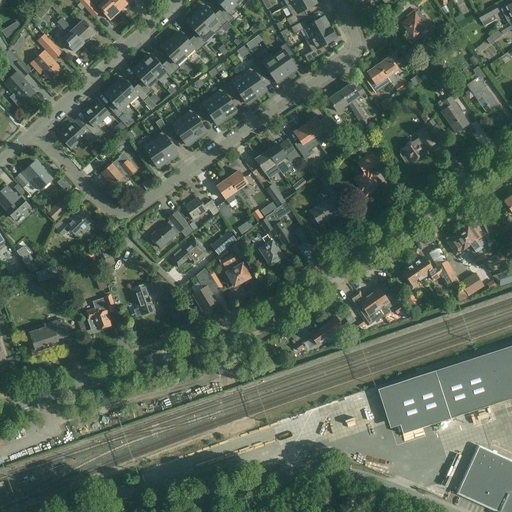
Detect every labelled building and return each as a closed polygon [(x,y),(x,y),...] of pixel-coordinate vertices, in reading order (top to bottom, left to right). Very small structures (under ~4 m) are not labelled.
[(108,0),(102,0),(105,3),(98,9),(109,21),(119,12),(108,0)] [(108,0),(119,12),(130,3),(127,0),(108,0)] [(233,8),(237,4),(232,0),(216,0),(223,7),(218,11),(228,22),(229,23),(235,19),(232,16),(237,12),(233,8)] [(314,0),(296,0),(287,6),(292,16),(286,19),(290,26),(307,16),(304,10),(317,3),(314,0)] [(39,8),(45,13),(51,7),(45,1),(39,8)] [(499,29),(500,30),(508,24),(511,19),(511,2),(506,5),(507,7),(501,10),(503,15),(508,12),(511,17),(508,18),(509,20),(507,22),(508,24),(499,29)] [(99,13),(91,4),(86,9),(94,18),(99,13)] [(203,5),(195,13),(214,34),(228,22),(218,11),(214,15),(205,6),(204,7),(203,5)] [(261,6),(263,15),(269,13),(267,6),(263,8),(263,5),(261,6)] [(494,5),(476,15),(481,23),(487,19),(489,24),(496,20),(494,15),(499,13),(494,5)] [(419,10),(401,24),(412,38),(430,25),(419,10)] [(73,32),(84,44),(94,35),(74,12),(70,15),(80,26),(73,32)] [(197,33),(193,37),(202,48),(207,43),(206,42),(214,34),(195,13),(187,20),(188,22),(187,22),(197,33)] [(310,39),(330,28),(324,17),(312,24),(308,18),(291,28),(295,34),(301,31),(306,41),(310,39)] [(511,19),(508,24),(500,30),(502,35),(511,29),(511,19)] [(59,36),(63,41),(74,53),(84,44),(73,32),(62,20),(57,25),(64,32),(59,36)] [(11,35),(7,28),(2,31),(6,38),(11,35)] [(330,28),(310,39),(306,41),(312,51),(304,55),(308,62),(327,51),(324,45),(336,38),(330,28)] [(16,30),(8,44),(15,48),(23,34),(16,30)] [(197,52),(202,48),(193,37),(188,41),(180,32),(179,33),(177,31),(169,39),(186,57),(194,49),(197,52)] [(62,52),(44,34),(37,41),(54,59),(62,52)] [(238,45),(243,41),(239,37),(234,41),(238,45)] [(170,58),(166,62),(175,72),(180,68),(177,64),(186,57),(169,39),(161,46),(163,47),(162,48),(170,58)] [(274,58),(288,77),(297,71),(295,69),(296,68),(289,58),(294,55),(286,43),(280,47),(283,51),(274,57),(274,58)] [(28,84),(23,79),(30,73),(12,53),(7,57),(20,72),(6,85),(10,90),(9,91),(13,95),(9,99),(17,108),(21,104),(22,105),(34,95),(26,86),(28,84)] [(44,53),(31,66),(37,72),(40,69),(50,80),(60,71),(44,53)] [(279,84),(288,77),(274,58),(274,57),(271,53),(262,60),(260,58),(255,62),(256,64),(264,76),(269,72),(276,82),(277,82),(279,84)] [(166,62),(161,66),(152,55),(151,56),(149,54),(141,62),(157,79),(166,72),(170,77),(175,72),(166,62)] [(384,61),(378,65),(387,78),(398,94),(405,89),(400,82),(400,83),(393,73),(398,70),(390,58),(389,58),(388,57),(384,60),(384,61)] [(157,79),(141,62),(133,69),(135,71),(134,71),(142,81),(138,85),(147,95),(152,91),(149,87),(157,79)] [(243,79),(244,79),(258,98),(267,92),(265,90),(266,89),(259,79),(264,76),(256,64),(241,75),(243,79)] [(387,78),(378,65),(378,66),(377,65),(373,68),(373,69),(367,73),(376,85),(387,78)] [(496,105),(480,81),(479,81),(485,77),(478,67),(473,71),(475,74),(470,78),(473,81),(466,86),(477,102),(481,99),(489,110),(496,105)] [(149,97),(147,95),(138,85),(133,89),(123,78),(122,79),(121,77),(113,85),(129,103),(138,95),(144,102),(149,97)] [(249,105),(258,98),(244,79),(243,79),(234,85),(231,81),(226,85),(234,97),(239,93),(246,103),(247,103),(249,105)] [(442,83),(449,93),(454,89),(448,79),(442,83)] [(373,82),(366,86),(373,96),(380,92),(373,82)] [(120,110),(129,103),(113,85),(105,92),(106,94),(105,95),(114,104),(109,108),(119,118),(124,114),(120,110)] [(221,88),(211,95),(228,119),(237,113),(235,111),(236,110),(229,100),(234,97),(226,85),(221,88)] [(346,89),(340,92),(348,105),(360,122),(366,118),(354,101),(359,97),(351,85),(350,86),(349,85),(345,88),(346,89)] [(337,113),(348,105),(340,92),(339,93),(338,92),(334,95),(335,96),(329,100),(337,113)] [(162,102),(170,113),(183,103),(175,93),(162,102)] [(204,117),(209,114),(216,124),(217,123),(219,125),(228,119),(211,95),(196,106),(204,117)] [(446,109),(441,112),(456,133),(468,124),(458,110),(459,109),(451,97),(442,103),(446,109)] [(150,117),(161,105),(156,100),(145,111),(150,117)] [(389,109),(384,100),(379,103),(385,112),(389,109)] [(87,113),(84,116),(89,121),(85,125),(97,139),(105,133),(97,125),(109,114),(99,103),(91,110),(90,109),(89,110),(90,110),(87,112),(87,113)] [(207,131),(199,121),(204,117),(196,106),(181,116),(198,140),(207,134),(205,132),(207,131)] [(163,107),(143,126),(148,132),(168,113),(163,107)] [(174,138),(179,135),(186,145),(188,144),(189,146),(198,140),(181,116),(166,126),(174,138)] [(305,126),(313,138),(324,130),(330,138),(336,133),(326,118),(320,123),(316,118),(315,117),(310,120),(311,121),(305,126)] [(436,126),(432,119),(430,121),(429,121),(426,124),(431,130),(436,126)] [(121,122),(116,127),(120,132),(126,127),(121,122)] [(68,129),(69,130),(61,137),(71,149),(83,138),(91,146),(97,139),(85,125),(80,129),(75,124),(72,127),(72,126),(71,126),(71,127),(69,129),(68,129)] [(159,129),(161,132),(152,138),(169,162),(178,156),(177,154),(178,153),(169,141),(174,138),(166,126),(165,124),(159,129)] [(294,133),(301,144),(296,148),(304,160),(315,152),(308,141),(313,138),(305,126),(304,125),(299,128),(300,129),(294,133)] [(357,141),(356,139),(365,133),(360,125),(351,132),(350,131),(345,135),(352,145),(357,141)] [(437,125),(436,126),(430,131),(437,141),(445,135),(437,125)] [(419,138),(416,141),(415,141),(403,150),(404,151),(402,153),(401,156),(405,162),(409,163),(411,162),(412,163),(425,154),(422,150),(425,147),(427,149),(434,144),(425,131),(417,136),(419,138)] [(158,167),(159,167),(160,169),(169,162),(152,138),(138,149),(145,159),(150,156),(158,167)] [(267,152),(275,164),(282,174),(287,171),(283,166),(295,157),(285,143),(279,147),(278,145),(277,145),(276,144),(272,147),(272,148),(267,152)] [(359,147),(365,156),(371,152),(365,143),(359,147)] [(107,157),(118,148),(115,144),(104,153),(107,157)] [(261,156),(256,160),(264,172),(275,164),(267,152),(266,153),(265,152),(261,155),(261,156)] [(356,163),(364,174),(355,180),(361,188),(356,191),(361,198),(365,195),(366,195),(378,187),(372,177),(374,176),(371,171),(380,165),(372,152),(356,163)] [(125,162),(120,166),(116,161),(101,174),(113,187),(129,173),(130,175),(136,170),(129,162),(127,164),(125,162)] [(26,170),(26,169),(16,178),(23,187),(31,179),(40,190),(51,180),(35,162),(26,170)] [(234,175),(228,179),(236,192),(244,203),(249,199),(242,188),(248,184),(239,172),(238,172),(237,171),(233,174),(234,175)] [(331,196),(338,191),(327,174),(319,179),(330,196),(331,196)] [(225,199),(236,192),(228,179),(227,180),(226,179),(222,182),(223,183),(217,187),(225,199)] [(24,191),(17,184),(13,187),(20,194),(24,191)] [(286,202),(273,185),(265,190),(278,208),(286,202)] [(13,193),(12,195),(6,188),(0,193),(0,204),(6,211),(7,210),(8,212),(15,220),(29,206),(22,199),(19,201),(18,200),(19,199),(13,193)] [(343,212),(334,197),(311,211),(320,226),(343,212)] [(211,201),(203,206),(198,199),(185,207),(193,220),(209,210),(213,216),(219,212),(211,201)] [(60,202),(47,213),(56,222),(68,210),(60,202)] [(233,215),(224,202),(217,207),(226,220),(233,215)] [(252,214),(257,222),(263,218),(258,210),(252,214)] [(274,211),(270,214),(277,226),(273,228),(274,230),(284,246),(293,241),(274,211)] [(72,217),(61,227),(57,231),(61,236),(69,228),(75,235),(81,230),(84,233),(89,228),(87,226),(91,222),(82,212),(74,219),(72,217)] [(151,237),(151,238),(160,248),(179,232),(180,232),(188,225),(176,212),(168,219),(171,222),(168,224),(167,223),(151,237)] [(268,234),(274,230),(273,228),(277,226),(270,214),(265,218),(265,219),(261,222),(268,234)] [(232,220),(228,223),(234,231),(238,228),(232,220)] [(193,222),(189,225),(194,231),(198,228),(193,222)] [(461,232),(478,257),(483,253),(475,242),(481,238),(476,230),(475,231),(471,225),(461,232)] [(229,231),(211,246),(219,256),(237,241),(229,231)] [(473,260),(478,257),(461,232),(451,239),(447,242),(456,255),(459,253),(459,254),(460,253),(460,252),(465,249),(473,260)] [(261,250),(270,265),(272,264),(273,265),(276,263),(276,261),(282,257),(273,242),(272,243),(267,236),(253,245),(258,252),(261,250)] [(250,238),(247,238),(244,240),(244,244),(247,247),(250,247),(253,244),(253,241),(250,238)] [(201,247),(199,250),(191,241),(170,259),(178,268),(189,258),(195,265),(204,257),(203,256),(207,253),(201,247)] [(231,247),(240,260),(246,256),(238,243),(231,247)] [(33,260),(24,247),(16,252),(25,265),(33,260)] [(242,265),(238,268),(235,263),(236,262),(232,255),(221,261),(225,268),(227,267),(230,272),(227,274),(234,287),(250,278),(242,265)] [(100,261),(105,276),(114,273),(111,265),(115,264),(112,257),(100,261)] [(415,264),(414,265),(423,278),(430,273),(434,279),(441,274),(437,268),(434,270),(425,257),(419,261),(417,260),(414,262),(415,264)] [(457,280),(447,261),(437,267),(437,268),(441,274),(447,285),(457,280)] [(405,279),(412,289),(414,289),(419,285),(417,282),(423,278),(414,265),(403,272),(407,277),(405,279)] [(55,266),(46,269),(49,279),(59,275),(55,266)] [(172,277),(180,274),(178,268),(170,271),(172,277)] [(220,292),(206,268),(195,276),(203,289),(193,295),(202,311),(217,302),(213,296),(220,292)] [(468,297),(484,286),(475,273),(459,283),(468,297)] [(501,276),(494,279),(499,287),(504,285),(501,276)] [(130,289),(131,292),(134,300),(137,299),(142,316),(154,312),(150,299),(165,294),(161,284),(153,287),(151,282),(130,289)] [(373,291),(368,295),(378,310),(384,306),(387,310),(391,307),(388,303),(379,289),(374,292),(373,291)] [(420,303),(413,292),(403,298),(410,310),(420,303)] [(383,317),(378,310),(368,295),(363,298),(359,293),(348,300),(362,321),(363,320),(368,327),(375,322),(376,323),(383,317)] [(111,295),(105,297),(105,298),(93,302),(95,309),(87,312),(89,320),(94,318),(98,330),(111,326),(106,312),(109,311),(110,313),(116,311),(111,295)] [(397,315),(402,311),(398,305),(393,309),(397,315)] [(352,327),(355,332),(359,329),(359,328),(356,324),(356,323),(349,314),(343,318),(350,328),(352,327)] [(329,322),(323,327),(331,339),(337,334),(336,333),(342,328),(334,317),(328,321),(329,322)] [(359,328),(359,329),(365,325),(361,319),(356,323),(356,324),(359,328)] [(62,320),(51,323),(52,326),(30,333),(36,351),(59,344),(57,339),(67,336),(62,320)] [(331,339),(323,327),(317,331),(316,329),(309,334),(318,345),(324,341),(325,343),(331,339)] [(307,353),(300,343),(296,346),(298,351),(294,353),(296,357),(307,353)] [(455,490),(501,511),(511,511),(511,356),(391,396),(403,434),(511,398),(511,460),(477,444),(455,490)] [(219,375),(236,370),(233,361),(216,366),(219,375)] [(359,412),(367,411),(361,385),(340,390),(341,393),(335,395),(341,423),(349,421),(344,399),(349,397),(351,405),(357,404),(359,412)] [(333,404),(330,395),(314,401),(322,426),(329,423),(324,411),(329,409),(328,406),(333,404)] [(391,428),(399,424),(397,419),(388,423),(391,428)] [(103,495),(88,500),(91,508),(106,503),(103,495)]
